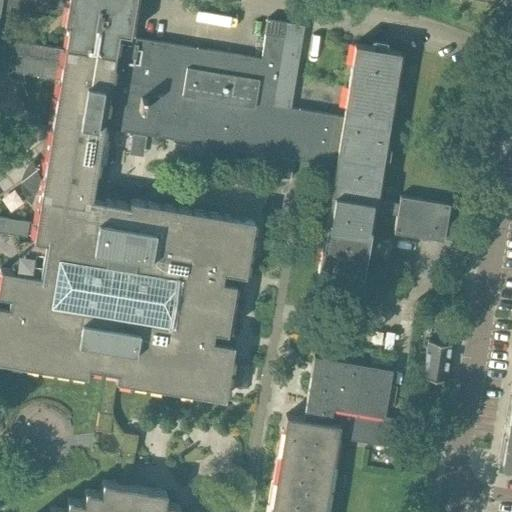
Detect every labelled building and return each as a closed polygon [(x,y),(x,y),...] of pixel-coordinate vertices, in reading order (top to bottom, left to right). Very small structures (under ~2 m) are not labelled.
[(0,241),(1,236),(0,235),(0,230),(33,236),(33,238),(45,240),(39,275),(0,268),(0,294),(9,296),(7,306),(0,304),(0,361),(86,375),(87,367),(106,370),(99,411),(98,411),(96,429),(109,431),(110,432),(114,435),(117,440),(118,443),(119,445),(121,451),(121,456),(117,482),(129,484),(132,465),(134,451),(135,452),(135,446),(137,434),(124,431),(123,432),(119,428),(116,423),(114,418),(112,412),(113,400),(116,380),(224,398),(233,343),(211,340),(212,330),(226,332),(234,283),(221,280),(222,271),(244,274),(253,219),(129,199),(128,203),(102,199),(114,129),(274,155),(271,175),(289,178),(290,173),(293,158),(319,162),(335,165),(330,192),(329,192),(329,194),(330,194),(328,209),(317,273),(316,273),(316,274),(362,282),(362,280),(361,280),(372,210),(396,214),(393,232),(443,241),(443,239),(442,239),(447,205),(448,205),(449,204),(399,195),(398,203),(375,200),(374,199),(399,53),(400,53),(400,51),(354,43),(354,45),(355,45),(343,116),(290,108),(304,25),(286,22),(268,19),(265,34),(261,58),(128,36),(133,0),(0,0),(0,69),(58,78),(42,181),(34,180),(32,193),(40,194),(35,223),(0,217),(0,241)] [(451,329),(441,327),(439,340),(427,339),(422,375),(444,379),(451,329)] [(322,511),(335,437),(336,437),(391,446),(396,417),(383,415),(391,368),(390,367),(390,368),(314,355),(315,355),(313,354),(303,417),(285,414),(283,428),(284,428),(269,511),(177,511),(179,504),(164,502),(166,490),(101,480),(100,491),(84,489),(82,500),(67,498),(65,509),(50,506),(48,511),(322,511)] [(404,371),(394,369),(391,382),(402,383),(404,371)] [(511,392),(508,420),(505,419),(503,430),(506,430),(501,460),(511,461),(511,392)]
